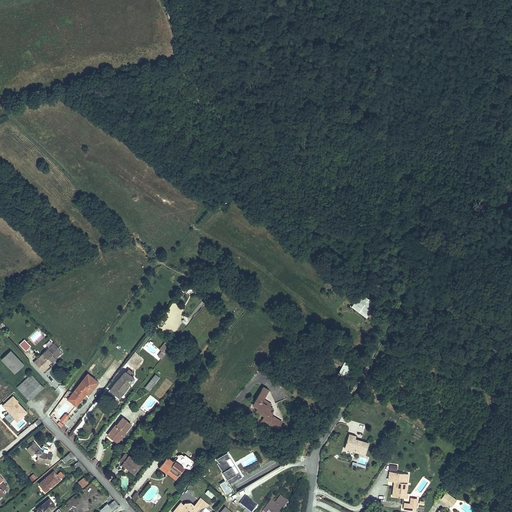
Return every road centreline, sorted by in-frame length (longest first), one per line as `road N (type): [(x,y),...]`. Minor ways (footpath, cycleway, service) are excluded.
road 1 (residential): [(131,511),(45,417)]
road 2 (residential): [(310,511),(317,451),(350,394)]
